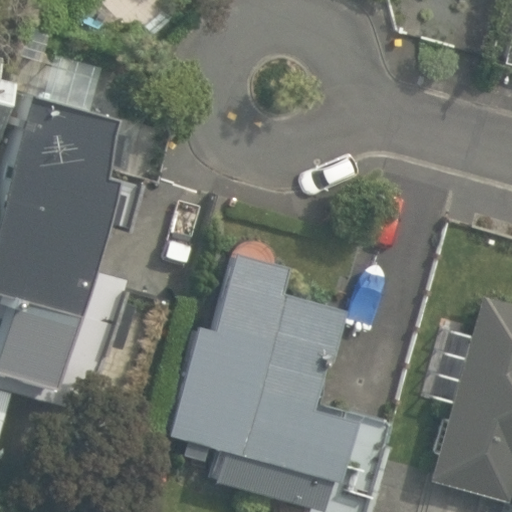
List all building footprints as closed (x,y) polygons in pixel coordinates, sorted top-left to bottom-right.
[(28,0),(25,12),(67,26),(75,2),(87,6),(88,0),(28,0)] [(511,0),(505,0),(493,52),(511,56),(511,0)] [(14,90),(0,139),(0,390),(71,411),(92,341),(108,345),(119,301),(104,296),(107,268),(74,259),(86,217),(105,221),(119,177),(89,169),(92,158),(96,159),(105,129),(100,128),(103,115),(14,90)] [(359,511),(383,424),(343,414),(300,403),(312,356),(318,358),(331,304),(272,289),(278,263),(279,257),(278,251),(276,246),(272,241),(267,237),(262,235),(255,234),(249,234),(243,236),(238,240),(234,244),(232,249),(225,247),(203,325),(185,322),(157,430),(212,445),(206,477),(312,507),(310,511),(359,511)] [(422,511),(489,511),(493,499),(505,502),(503,508),(511,510),(511,303),(473,292),(422,477),(432,480),(422,511)]
